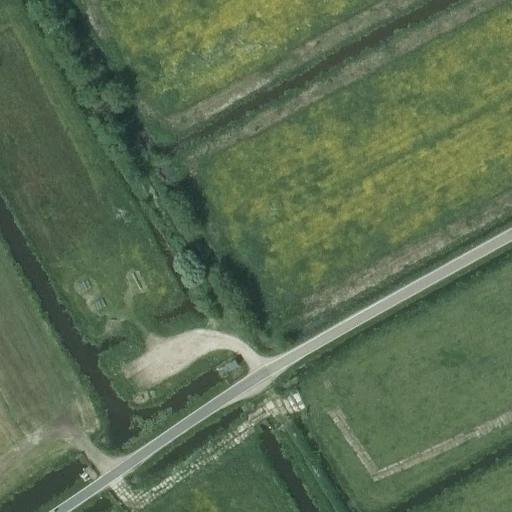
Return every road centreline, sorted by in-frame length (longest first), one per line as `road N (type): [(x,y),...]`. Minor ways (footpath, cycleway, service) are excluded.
road 1 (unclassified): [(260,376),(511,237)]
road 2 (unclassified): [(63,511),(260,376)]
